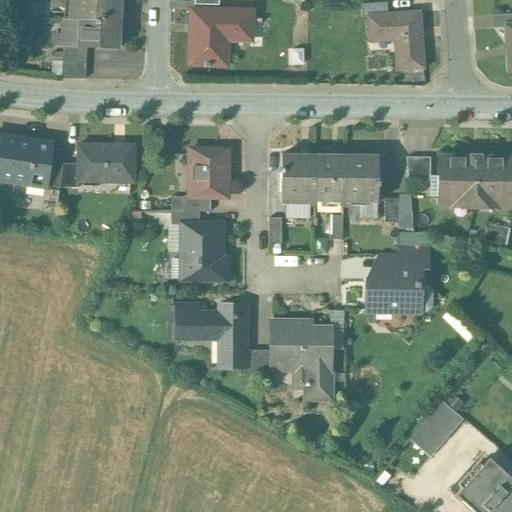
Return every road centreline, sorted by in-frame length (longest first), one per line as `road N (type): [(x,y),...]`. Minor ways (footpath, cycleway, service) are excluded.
road 1 (residential): [(333,277),(259,276),(259,103)]
road 2 (residential): [(259,103),(467,103)]
road 3 (residential): [(0,89),(156,103)]
